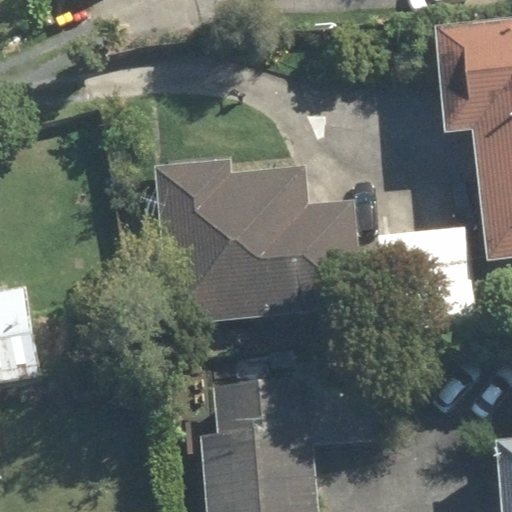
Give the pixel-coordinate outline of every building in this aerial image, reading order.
[(511,28),(440,35),(449,142),(486,139),(497,271),(511,270),(511,28)] [(234,159),(165,164),(176,328),(369,314),(364,245),(361,203),(306,207),(303,176),(235,181),(234,159)] [(472,237),(364,245),(369,314),(370,330),(478,323),(472,237)] [(0,392),(42,386),(27,295),(0,299),(0,392)] [(322,439),(203,448),(208,511),(328,511),(323,454),(322,439)] [(511,511),(511,450),(502,452),(509,511),(511,511)]
